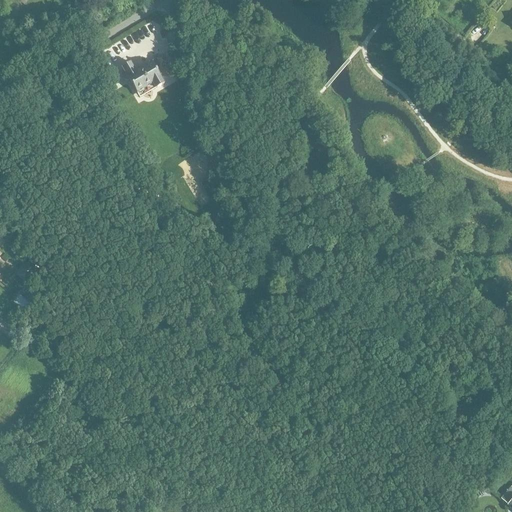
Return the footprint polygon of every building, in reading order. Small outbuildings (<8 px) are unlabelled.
[(130,62),(121,67),(125,74),(124,75),(123,77),(125,80),(127,81),(129,80),(140,98),(164,83),(156,69),(166,63),(162,55),(136,71),(130,62)] [(207,179),(216,194),(223,189),(215,175),(207,179)] [(0,258),(5,262),(10,256),(0,247),(0,258)] [(35,269),(27,263),(17,276),(25,282),(35,269)] [(507,506),(511,510),(511,485),(501,500),(507,505),(507,506)]
